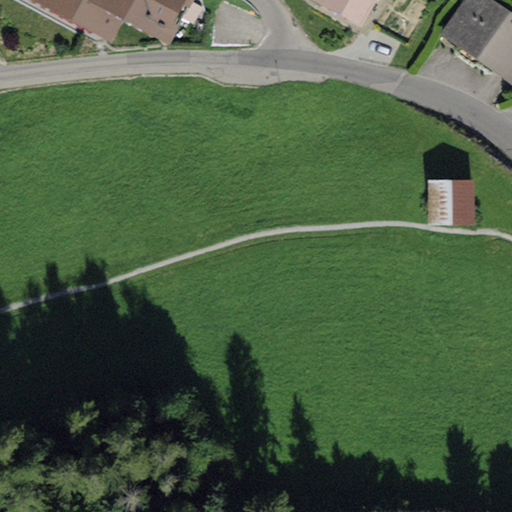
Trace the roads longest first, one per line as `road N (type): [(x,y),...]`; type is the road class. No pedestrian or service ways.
road 1 (unclassified): [(0,80),(128,63),(287,68)]
road 2 (unclassified): [(287,68),(358,76),(443,104),(511,153)]
